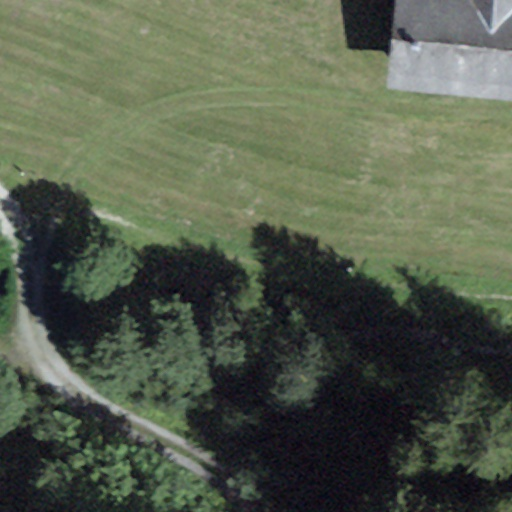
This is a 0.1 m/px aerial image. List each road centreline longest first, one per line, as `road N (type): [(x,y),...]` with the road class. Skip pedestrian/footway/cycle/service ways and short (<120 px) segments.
road 1 (track): [(14,239),(75,160),(162,115),(511,118)]
road 2 (track): [(14,239),(31,346),(56,389),(226,491),(247,511)]
